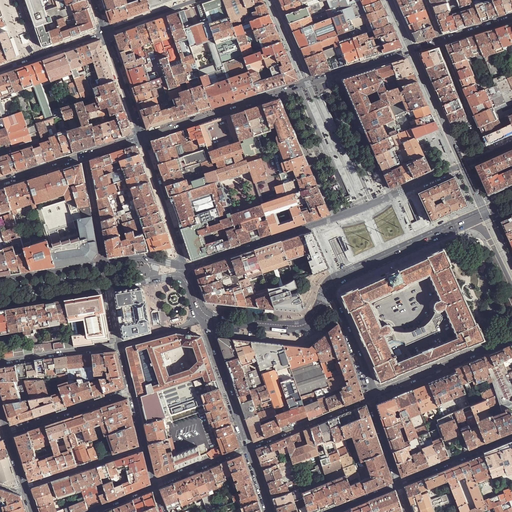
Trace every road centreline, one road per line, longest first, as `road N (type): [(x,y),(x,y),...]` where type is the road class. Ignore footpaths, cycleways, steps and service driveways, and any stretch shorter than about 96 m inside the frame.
road 1 (tertiary): [(488,154),(328,220),(183,265)]
road 2 (residential): [(441,41),(142,136)]
road 3 (tertiary): [(331,288),(474,221)]
road 4 (residential): [(511,337),(373,397)]
road 5 (tertiary): [(205,319),(303,328),(331,288)]
road 6 (secondary): [(205,319),(248,448)]
road 7 (residential): [(183,265),(142,136)]
road 8 (residential): [(373,397),(248,448)]
road 9 (unclassified): [(131,391),(6,431)]
road 10 (residential): [(24,487),(145,446)]
road 11 (residential): [(441,41),(488,154)]
road 12 (residential): [(398,482),(511,437)]
